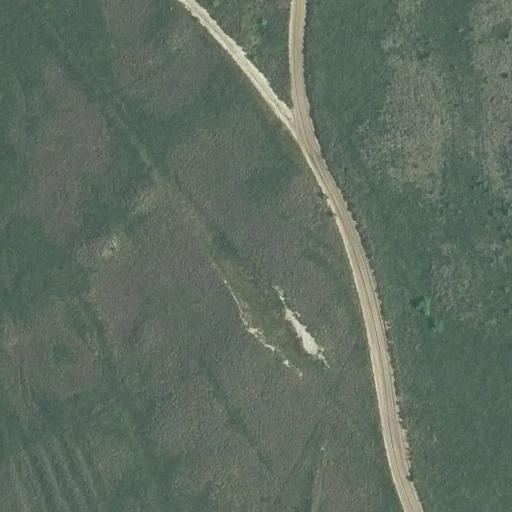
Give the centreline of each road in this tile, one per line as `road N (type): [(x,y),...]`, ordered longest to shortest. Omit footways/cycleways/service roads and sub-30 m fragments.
road 1 (unknown): [(419,511),(359,251),(311,140)]
road 2 (unknown): [(311,140),(184,0)]
road 3 (unknown): [(311,140),(299,70),(303,0)]
